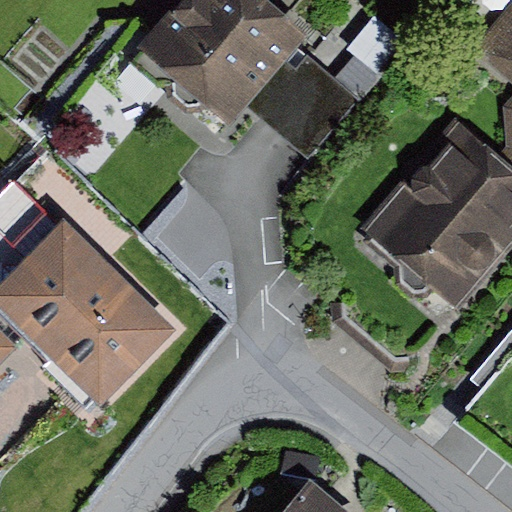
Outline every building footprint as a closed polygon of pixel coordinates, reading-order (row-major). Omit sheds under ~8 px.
[(315,30),(278,0),(184,0),(141,52),(231,127),(249,105),(308,154),(403,41),(382,23),(335,80),(298,50),(315,30)] [(511,2),(466,56),(511,85),(511,100),(510,106),(507,135),(511,139),(511,2)] [(511,250),(511,165),(462,122),(366,234),(458,312),(511,250)] [(187,324),(75,218),(0,296),(0,305),(108,407),(187,324)] [(0,328),(0,368),(20,349),(0,328)] [(354,511),(319,481),(292,511),(354,511)]
